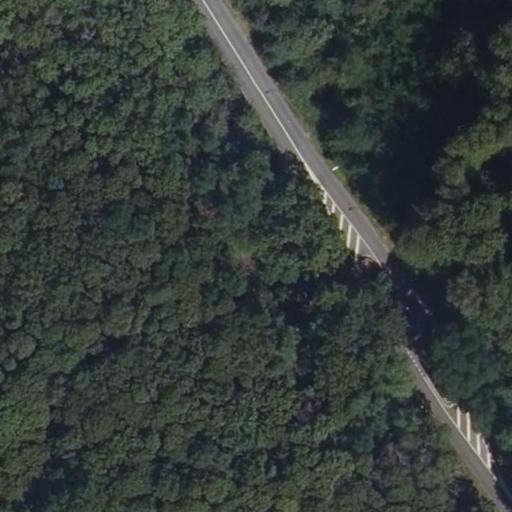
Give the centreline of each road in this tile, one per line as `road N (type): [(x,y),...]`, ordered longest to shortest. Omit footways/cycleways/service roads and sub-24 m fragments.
road 1 (track): [(0,102),(202,200),(323,346),(346,401),(337,495),(323,511)]
road 2 (secondary): [(322,193),(328,234),(435,420),(503,484)]
road 3 (secondary): [(503,484),(459,378),(354,216),(322,193)]
road 4 (secondary): [(322,193),(202,0)]
road 5 (track): [(202,200),(0,290)]
